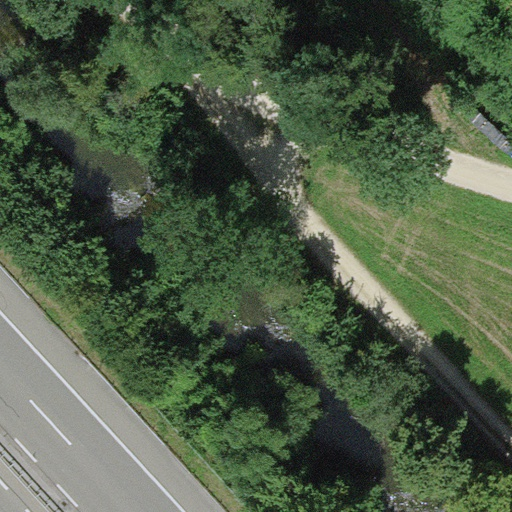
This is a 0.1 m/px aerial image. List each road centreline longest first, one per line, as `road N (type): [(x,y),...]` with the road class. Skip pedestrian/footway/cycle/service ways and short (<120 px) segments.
road 1 (track): [(128,0),(225,110),(511,185)]
road 2 (track): [(511,442),(225,110)]
road 3 (motorway): [(138,511),(0,361)]
